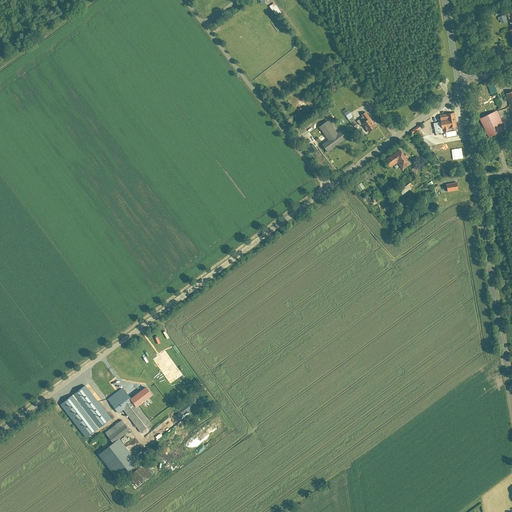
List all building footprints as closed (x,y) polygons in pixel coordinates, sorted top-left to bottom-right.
[(367,112),(362,116),(366,121),(371,117),(367,112)] [(498,112),(480,120),(489,138),(507,130),(498,112)] [(455,113),(441,116),(442,123),(435,124),(436,134),(450,132),(450,128),(458,127),(455,113)] [(371,119),(363,126),(370,134),(378,126),(371,119)] [(342,130),(339,133),(330,121),(321,128),(330,140),(324,144),(330,152),(348,138),(342,130)] [(400,149),(385,160),(391,170),(398,164),(403,170),(411,164),(400,149)] [(459,183),(447,185),(449,192),(460,190),(459,183)] [(400,191),(404,196),(413,189),(408,184),(400,191)] [(153,395),(147,387),(132,399),(135,403),(134,403),(127,394),(124,396),(121,392),(114,397),(117,402),(113,406),(121,415),(125,412),(142,434),(154,424),(139,406),(153,395)] [(106,432),(114,444),(131,433),(123,421),(106,432)] [(144,466),(129,478),(138,489),(153,476),(144,466)]
